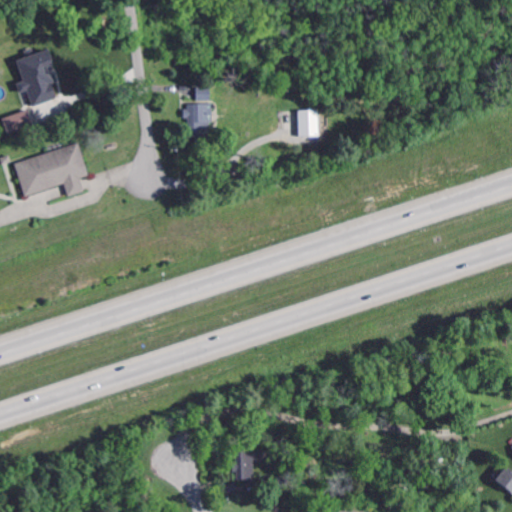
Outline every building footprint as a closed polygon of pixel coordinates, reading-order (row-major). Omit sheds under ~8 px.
[(14,58),(20,80),(14,82),(17,92),(25,90),(30,104),(54,97),(49,82),(55,81),(45,48),(14,58)] [(197,99),(197,86),(210,86),(210,98),(197,99)] [(213,120),(209,120),(209,124),(200,124),(200,135),(189,135),(189,116),(183,116),(183,108),(187,108),(187,103),(212,102),(213,120)] [(296,109),(297,135),(317,134),(316,108),(296,109)] [(23,122),(28,121),(25,109),(0,114),(0,115),(4,132),(24,127),(23,122)] [(83,191),(67,196),(63,183),(25,196),(14,163),(77,142),(88,175),(79,178),(83,191)] [(0,162),(0,154),(6,153),(8,159),(0,162)] [(247,451),(263,450),(263,460),(254,460),(255,477),(239,477),(238,469),(234,469),(233,461),(237,461),(236,441),(247,441),(247,451)] [(511,497),(492,481),(505,466),(511,472),(511,497)] [(274,486),(273,475),(288,474),(289,486),(274,486)]
